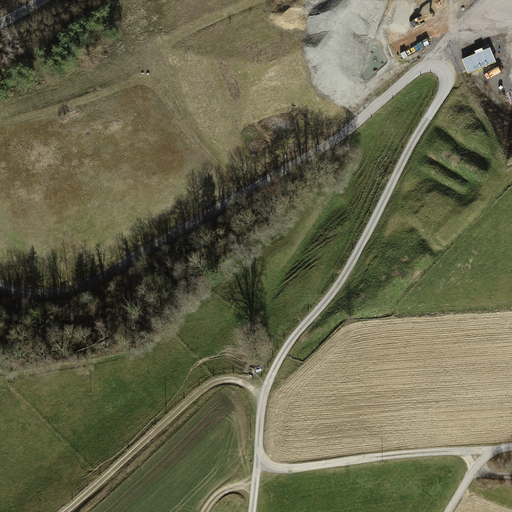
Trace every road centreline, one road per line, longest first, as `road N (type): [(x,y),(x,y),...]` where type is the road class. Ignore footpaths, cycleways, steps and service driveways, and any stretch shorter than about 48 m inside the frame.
road 1 (track): [(264,395),(292,337),(353,261),(448,81),(439,61),(415,67),(343,132),(71,290),(0,282)]
road 2 (track): [(66,511),(209,384),(232,378),(264,395)]
road 3 (track): [(260,460),(289,468),(459,450),(484,458)]
